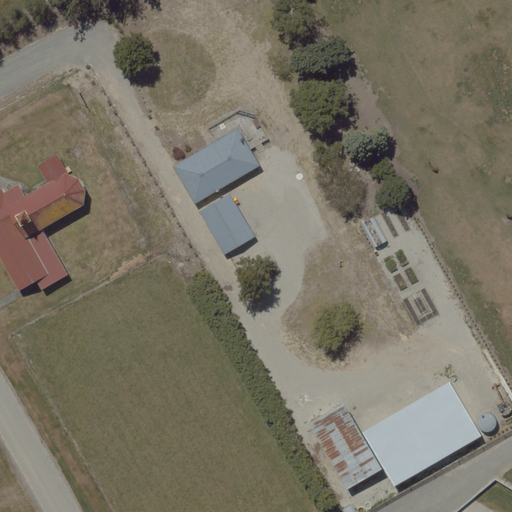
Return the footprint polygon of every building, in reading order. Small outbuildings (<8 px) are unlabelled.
[(195,210),(263,170),(241,132),(173,172),(195,210)] [(25,222),(73,196),(47,149),(21,164),(28,175),(12,183),(8,176),(0,180),(0,280),(7,292),(51,268),(25,222)] [(254,244),(229,197),(197,214),(222,261),(254,244)] [(377,215),(358,225),(373,254),(392,244),(377,215)] [(307,393),(316,409),(344,392),(335,377),(307,393)] [(383,476),(347,409),(307,431),(343,497),(383,476)]
